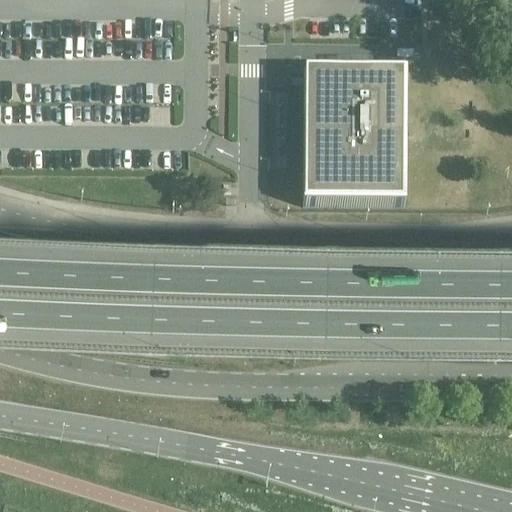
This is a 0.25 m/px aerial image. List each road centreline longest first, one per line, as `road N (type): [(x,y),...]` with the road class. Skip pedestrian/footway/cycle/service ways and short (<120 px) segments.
road 1 (secondary): [(511,383),(199,370),(0,326)]
road 2 (unclassified): [(511,236),(413,246),(272,242),(90,232),(0,208)]
road 3 (motorway): [(511,289),(0,267)]
road 4 (motorway): [(0,314),(511,330)]
road 5 (secondary): [(0,418),(292,467),(482,511)]
